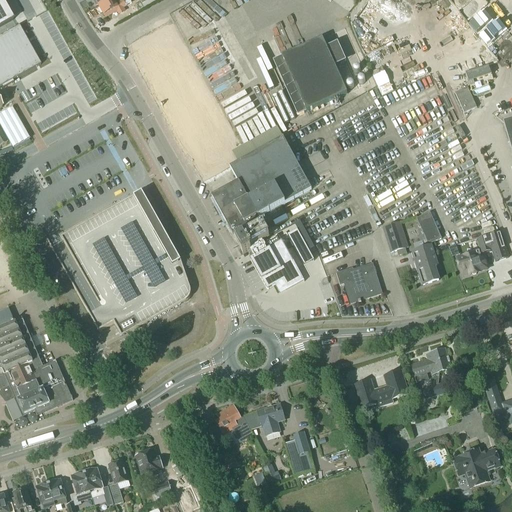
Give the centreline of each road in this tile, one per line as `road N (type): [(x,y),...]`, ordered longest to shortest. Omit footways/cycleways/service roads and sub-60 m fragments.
road 1 (unclassified): [(244,332),(230,267),(119,72),(67,0)]
road 2 (residential): [(112,421),(0,211)]
road 3 (primary): [(327,337),(437,324),(511,301)]
road 4 (primary): [(112,421),(228,363)]
road 5 (unclassified): [(364,459),(327,337)]
